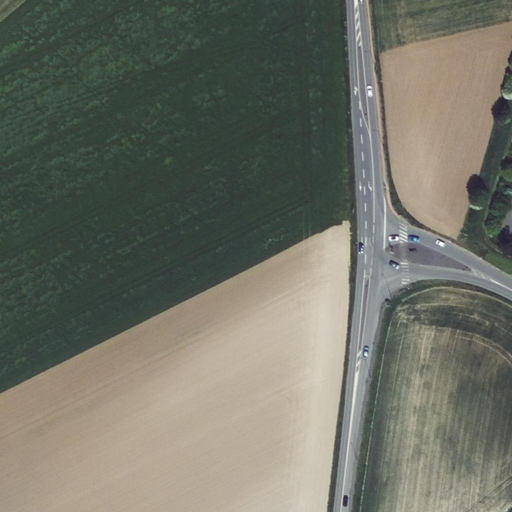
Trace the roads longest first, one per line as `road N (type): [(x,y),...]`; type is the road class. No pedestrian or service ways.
road 1 (tertiary): [(378,226),(361,0)]
road 2 (tertiary): [(351,0),(362,223)]
road 3 (tertiary): [(345,468),(376,269)]
road 4 (tertiary): [(361,268),(345,468)]
road 5 (tertiary): [(507,287),(452,251),(378,226)]
road 6 (tertiary): [(376,269),(507,287)]
